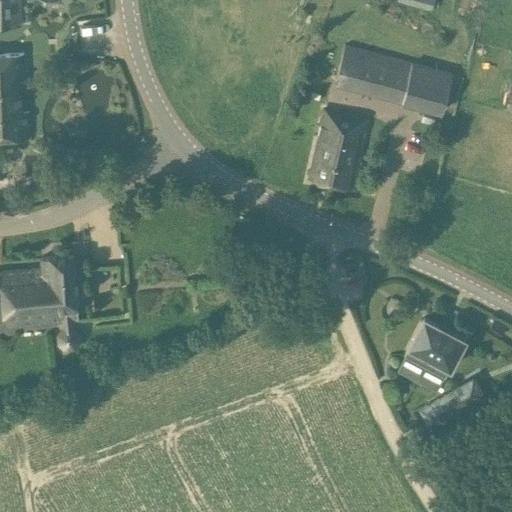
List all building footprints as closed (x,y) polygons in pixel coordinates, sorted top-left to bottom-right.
[(0,0),(0,25),(21,26),(21,0),(0,0)] [(428,0),(390,0),(390,4),(424,16),(428,0)] [(452,71),(345,42),(334,83),(442,111),(452,71)] [(24,85),(21,52),(0,53),(0,136),(27,134),(25,108),(14,109),(13,86),(24,85)] [(511,62),(485,56),(471,115),(511,124),(511,62)] [(371,118),(324,108),(308,178),(358,187),(364,157),(363,155),(371,118)] [(2,215),(19,214),(19,197),(2,198),(2,215)] [(77,318),(71,254),(38,256),(39,266),(0,269),(0,275),(4,325),(61,320),(61,325),(55,332),(57,342),(66,349),(76,347),(81,340),(80,330),(73,325),(73,319),(77,318)] [(465,338),(424,316),(404,354),(445,376),(465,338)] [(467,380),(428,404),(438,421),(477,397),(467,380)]
